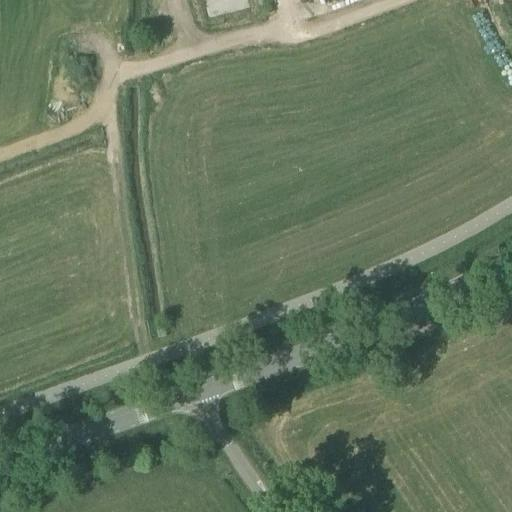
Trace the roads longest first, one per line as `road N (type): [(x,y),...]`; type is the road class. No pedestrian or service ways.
road 1 (secondary): [(195,396),(415,317),(511,265)]
road 2 (secondary): [(195,396),(0,466)]
road 3 (unclassified): [(272,511),(195,396)]
